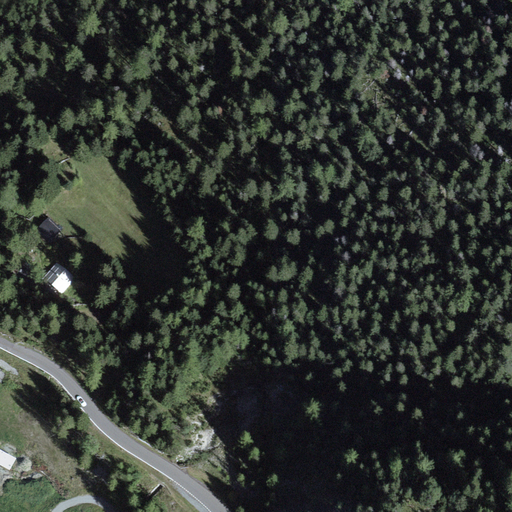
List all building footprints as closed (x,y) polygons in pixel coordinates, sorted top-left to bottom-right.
[(46,220),(36,231),(51,244),(60,233),(46,220)] [(23,262),(14,274),(26,282),(34,271),(23,262)] [(71,282),(55,267),(40,283),(57,298),(71,282)] [(0,446),(0,461),(11,467),(17,455),(0,446)] [(0,497),(0,503),(7,511),(64,511),(70,507),(35,467),(0,497)]
